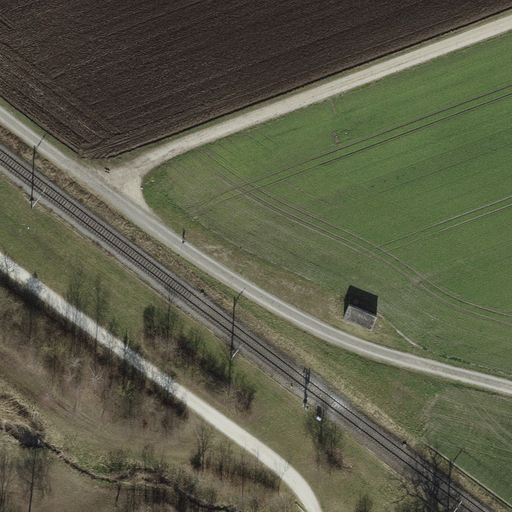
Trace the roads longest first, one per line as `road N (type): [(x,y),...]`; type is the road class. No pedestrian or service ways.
road 1 (track): [(98,187),(319,334),(511,391)]
road 2 (track): [(98,187),(511,29)]
road 3 (track): [(0,257),(290,471),(316,511)]
road 4 (track): [(0,113),(98,187)]
